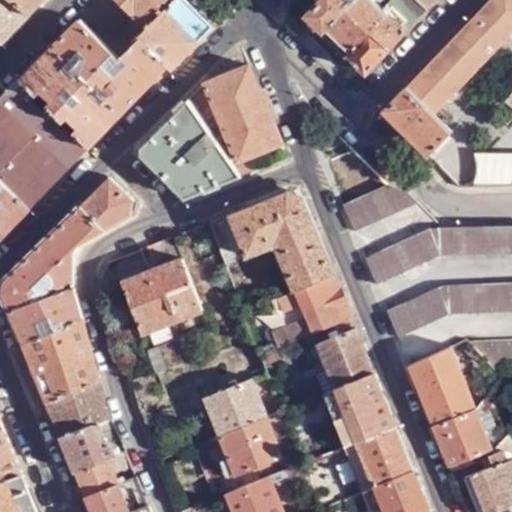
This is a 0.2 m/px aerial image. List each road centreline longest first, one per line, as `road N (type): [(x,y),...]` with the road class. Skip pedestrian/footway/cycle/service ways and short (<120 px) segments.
road 1 (residential): [(451,511),(310,162)]
road 2 (residential): [(176,217),(109,245),(94,271),(129,401),(172,511)]
road 3 (residential): [(111,151),(246,16)]
road 4 (residential): [(352,117),(447,197),(511,202)]
road 5 (residential): [(66,511),(0,354)]
road 6 (residential): [(466,0),(352,117)]
road 7 (residential): [(0,262),(111,151)]
road 8 (residential): [(310,162),(176,217)]
road 9 (residential): [(310,162),(268,36)]
